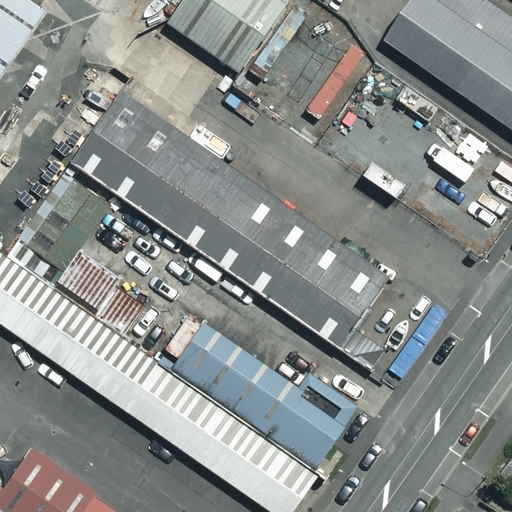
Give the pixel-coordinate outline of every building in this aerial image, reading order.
[(24,0),(0,0),(0,64),(39,10),(24,0)] [(273,0),(176,0),(164,19),(234,67),(278,3),(273,0)] [(511,11),(496,0),(397,0),(374,33),(511,130),(511,11)] [(89,81),(34,159),(330,368),(351,338),(323,318),(357,270),(89,81)] [(0,320),(128,410),(162,361),(0,247),(0,320)] [(200,318),(166,364),(212,397),(288,451),(315,470),(348,424),(200,318)] [(168,459),(241,511),(243,511),(288,451),(212,397),(168,459)] [(0,483),(0,510),(2,511),(77,511),(91,493),(25,448),(0,483)] [(118,511),(91,493),(77,511),(118,511)]
